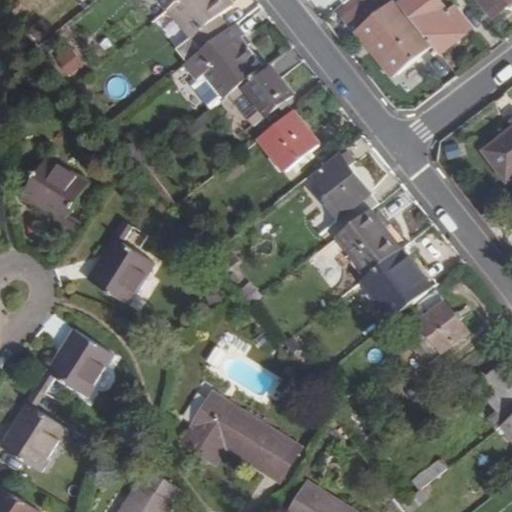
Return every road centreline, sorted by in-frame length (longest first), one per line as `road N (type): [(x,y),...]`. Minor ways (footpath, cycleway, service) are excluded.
road 1 (residential): [(398,144),(282,0)]
road 2 (residential): [(511,287),(398,144)]
road 3 (residential): [(398,144),(511,61)]
